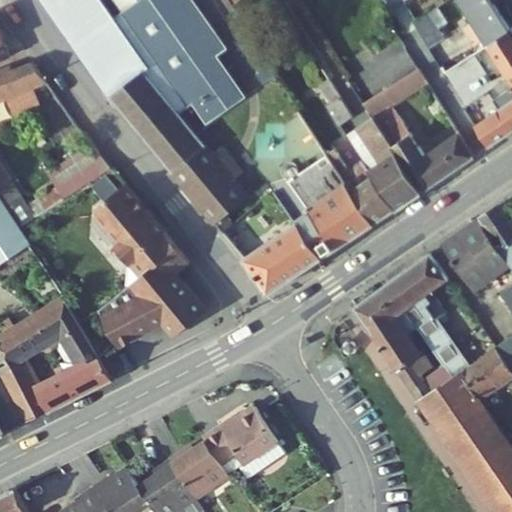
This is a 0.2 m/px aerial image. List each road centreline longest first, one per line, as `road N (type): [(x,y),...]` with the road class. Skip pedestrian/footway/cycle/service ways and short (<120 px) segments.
road 1 (residential): [(273,323),(100,109),(24,0)]
road 2 (tertiary): [(0,466),(259,332)]
road 3 (tertiary): [(273,323),(511,164)]
road 4 (residential): [(259,332),(343,450),(361,511)]
